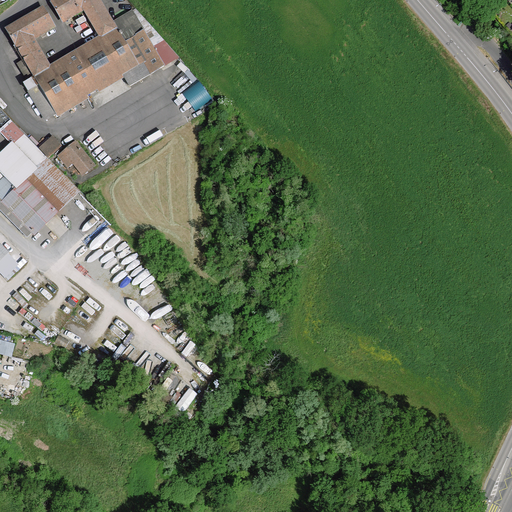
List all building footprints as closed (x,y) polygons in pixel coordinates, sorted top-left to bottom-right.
[(144,64),(150,74),(164,66),(144,31),(124,43),(113,23),(99,0),(56,0),(52,3),(63,22),(84,10),(101,38),(50,68),(33,40),(54,28),(42,8),(7,29),(35,78),(40,86),(57,115),(58,117),(87,100),(86,97),(98,89),(100,92),(125,78),(124,76),(144,64)] [(144,31),(164,66),(179,57),(137,9),(132,12),(144,31)] [(132,12),(113,23),(124,43),(144,31),(132,12)] [(130,86),(150,74),(144,64),(124,76),(125,78),(130,86)] [(35,78),(31,80),(36,88),(40,86),(35,78)] [(23,85),(28,93),(36,88),(31,80),(23,85)] [(198,110),(215,97),(202,80),(185,93),(198,110)] [(46,122),(57,115),(40,86),(36,88),(28,93),(46,122)] [(13,122),(2,133),(13,143),(14,144),(25,135),(13,122)] [(25,135),(14,144),(37,168),(48,159),(25,135)] [(53,136),(40,148),(49,158),(62,147),(53,136)] [(96,166),(77,142),(60,156),(68,167),(74,163),(84,175),(96,166)] [(13,143),(0,155),(0,172),(5,178),(17,189),(18,191),(28,181),(39,170),(37,168),(14,144),(13,143)] [(28,181),(59,212),(80,192),(48,159),(37,168),(39,170),(28,181)] [(0,182),(0,197),(4,202),(17,189),(5,178),(0,182)] [(18,191),(17,189),(4,202),(3,203),(35,236),(59,212),(28,181),(18,191)] [(0,263),(9,255),(0,244),(0,263)] [(0,338),(0,352),(15,356),(18,343),(0,338)] [(188,411),(201,393),(192,387),(180,405),(188,411)]
